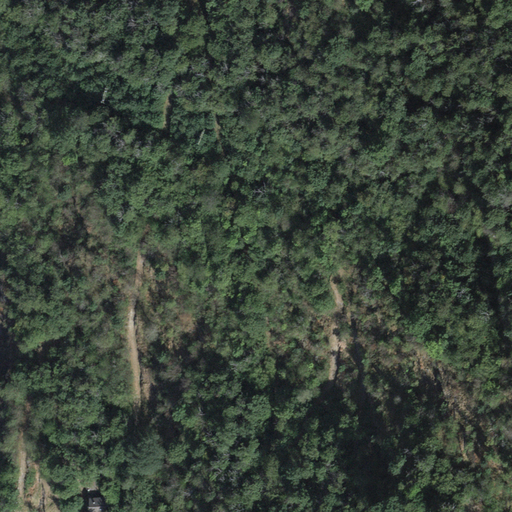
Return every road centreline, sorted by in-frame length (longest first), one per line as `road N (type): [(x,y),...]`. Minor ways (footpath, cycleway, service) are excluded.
road 1 (track): [(316,406),(335,366),(334,282),(341,274),(348,279),(363,405),(347,511)]
road 2 (track): [(18,511),(30,400),(56,337),(56,401),(89,511)]
road 3 (track): [(206,0),(204,37),(223,146),(259,284)]
road 4 (track): [(124,511),(137,389),(131,325),(149,228)]
road 5 (track): [(149,228),(191,0)]
road 6 (track): [(259,284),(278,385),(259,511)]
